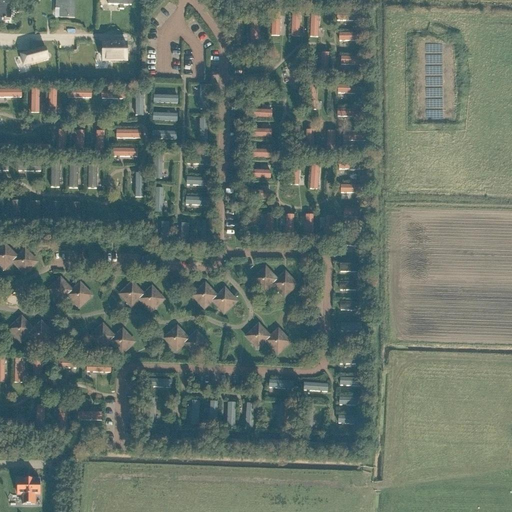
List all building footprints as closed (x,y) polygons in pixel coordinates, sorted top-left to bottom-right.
[(0,0),(0,18),(4,19),(4,21),(5,21),(5,19),(10,19),(11,9),(15,9),(15,0),(0,0)] [(55,0),(55,9),(60,9),(59,18),(75,19),(76,0),(55,0)] [(126,45),(102,45),(102,62),(126,62),(126,45)] [(45,50),(20,56),(23,67),(48,60),(45,50)] [(16,257),(18,255),(6,244),(0,249),(0,266),(5,272),(13,264),(14,265),(15,265),(13,263),(17,258),(16,257)] [(18,256),(18,255),(16,257),(17,258),(13,263),(15,265),(14,265),(25,277),(39,263),(26,249),(18,256)] [(363,275),(363,266),(338,266),(338,274),(363,275)] [(272,287),(273,288),(275,287),(273,285),(277,281),(276,279),(265,267),(250,280),(264,295),(272,287)] [(275,287),(273,288),(284,300),(298,286),(284,272),(276,279),(277,281),(273,285),(275,287)] [(68,298),(69,299),(70,298),(68,296),(73,292),(71,291),(72,289),(61,277),(46,291),(60,305),(68,298)] [(70,298),(69,299),(80,310),(94,297),(81,282),(73,290),(72,289),(71,291),(73,292),(68,296),(70,298)] [(140,300),(144,296),(131,282),(117,295),(131,310),(139,302),(140,303),(142,302),(140,300)] [(217,297),(216,296),(204,283),(190,297),(203,311),(212,304),(213,305),(214,303),(213,301),(217,297)] [(362,292),(362,284),(338,284),(338,292),(362,292)] [(143,294),(144,296),(140,300),(142,302),(140,303),(151,314),(164,301),(151,286),(143,294)] [(224,288),(216,296),(217,297),(213,301),(215,303),(213,305),(223,316),(237,303),(224,288)] [(363,313),(363,305),(338,304),(338,312),(363,313)] [(29,337),(30,338),(31,337),(29,335),(34,331),(32,329),(33,328),(22,316),(7,330),(21,345),(29,337)] [(31,337),(30,338),(40,350),(55,336),(42,321),(34,329),(33,328),(32,329),(34,331),(29,335),(31,337)] [(114,337),(115,336),(104,324),(89,337),(102,352),(110,344),(111,345),(112,344),(111,342),(115,338),(114,337)] [(269,336),(270,336),(258,324),(244,338),(257,352),(265,344),(266,346),(268,344),(266,342),(271,338),(269,336)] [(364,334),(364,325),(339,325),(339,333),(364,334)] [(188,339),(188,338),(177,326),(162,340),(176,354),(184,346),(185,348),(186,346),(185,344),(189,340),(188,339)] [(115,336),(114,337),(115,338),(111,342),(112,344),(111,345),(122,357),(137,343),(123,329),(115,336)] [(278,329),(270,336),(269,336),(271,338),(266,342),(268,344),(266,346),(277,357),(292,343),(278,329)] [(196,331),(188,338),(188,339),(189,340),(185,344),(186,346),(185,348),(195,359),(210,345),(196,331)] [(22,359),(13,359),(13,384),(22,384),(22,359)] [(40,359),(31,359),(31,383),(40,383),(40,359)] [(76,369),(76,360),(51,359),(51,368),(76,369)] [(360,367),(360,359),(336,359),(336,367),(360,367)] [(110,374),(110,365),(85,364),(85,373),(110,374)] [(361,389),(361,381),(337,380),(337,388),(361,389)] [(171,390),(171,382),(146,381),(146,389),(171,390)] [(291,392),(292,384),(267,383),(267,391),(291,392)] [(326,393),(327,385),(303,384),(302,392),(326,393)] [(154,398),(146,398),(145,422),(153,423),(154,398)] [(362,408),(362,400),(337,400),(337,408),(362,408)] [(199,401),(191,401),(189,425),(198,425),(199,401)] [(217,402),(209,402),(208,426),(216,426),(217,402)] [(234,403),(226,403),(225,427),(233,427),(234,403)] [(66,404),(57,404),(57,428),(66,428),(66,404)] [(253,404),(245,404),(244,428),(252,428),(253,404)] [(286,405),(278,404),(277,429),(285,429),(286,405)] [(43,405),(34,405),(34,429),(43,429),(43,405)] [(313,407),(305,406),(304,431),(312,431),(313,407)] [(100,421),(101,412),(76,412),(76,421),(100,421)] [(28,427),(28,418),(4,418),(3,427),(28,427)] [(361,427),(361,419),(337,418),(336,427),(361,427)] [(168,444),(168,436),(144,435),(144,443),(168,444)] [(204,446),(205,438),(180,438),(180,446),(204,446)] [(249,448),(249,440),(225,439),(225,447),(249,448)] [(285,448),(285,440),(261,439),(260,447),(285,448)] [(327,450),(327,442),(303,442),(302,450),(327,450)] [(360,450),(360,442),(336,442),(336,450),(360,450)] [(24,484),(17,483),(17,495),(22,495),(22,505),(34,505),(34,495),(39,495),(39,480),(33,480),(33,481),(24,481),(24,484)]
